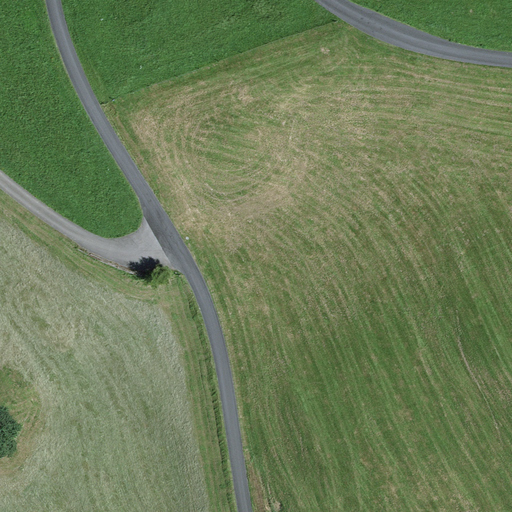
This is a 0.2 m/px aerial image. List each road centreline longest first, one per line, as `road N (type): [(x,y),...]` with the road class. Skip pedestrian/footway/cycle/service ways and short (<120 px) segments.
road 1 (unclassified): [(44,0),(64,64),(197,294),(226,390),(248,511)]
road 2 (unclassified): [(511,57),(472,52),(351,0)]
